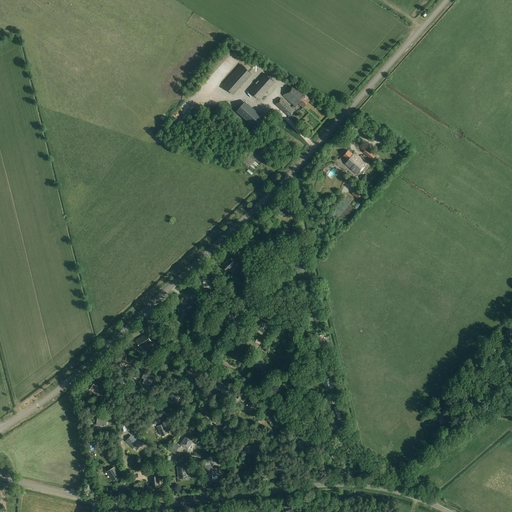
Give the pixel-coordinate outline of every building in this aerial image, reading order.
[(233,94),(252,74),(241,64),(223,85),(233,94)] [(260,99),(274,82),(264,73),(249,90),(260,99)] [(304,107),(311,99),(294,83),(283,95),(295,106),(299,103),(304,107)] [(290,116),(295,110),(281,97),(276,103),(290,116)] [(233,111),(252,128),(260,119),(242,101),(233,111)] [(178,106),(173,119),(182,122),(188,107),(185,105),(183,109),(178,106)] [(363,152),(370,158),(372,160),(376,155),(374,154),(367,148),(363,152)] [(355,157),(348,150),(343,156),(348,161),(345,164),(358,175),(367,164),(357,155),(355,157)] [(356,189),(352,194),(358,198),(362,194),(356,189)] [(289,207),(279,208),(280,216),(286,215),(286,218),(291,217),(289,207)] [(230,258),(223,266),(227,271),(235,264),(230,258)] [(297,260),(295,267),(305,270),(308,259),(300,258),(300,261),(297,260)] [(208,277),(200,285),(205,293),(214,286),(208,277)] [(234,315),(237,307),(228,304),(225,312),(234,315)] [(178,309),(177,309),(181,317),(195,311),(192,305),(186,307),(185,308),(184,306),(178,309)] [(312,320),(313,318),(318,322),(322,317),(315,311),(311,316),(309,318),(312,320)] [(257,327),(257,328),(255,330),(257,332),(259,329),(263,332),(267,327),(260,322),(257,327)] [(214,340),(218,337),(214,332),(216,330),(214,327),(207,332),(214,340)] [(147,334),(136,340),(141,348),(152,342),(147,334)] [(323,335),(315,337),(316,341),(317,341),(319,347),(321,347),(325,346),(324,340),(329,338),(328,336),(323,338),(323,335)] [(253,341),(250,346),(256,351),(260,346),(253,341)] [(234,353),(239,354),(241,355),(242,352),(243,348),(239,347),(239,348),(236,347),(237,343),(233,342),(232,346),(233,347),(232,352),(235,352),(234,353)] [(165,358),(167,357),(170,360),(176,355),(172,351),(171,352),(169,349),(162,354),(165,358)] [(129,360),(125,354),(117,359),(121,366),(126,363),(128,366),(135,361),(132,357),(129,360)] [(264,368),(267,365),(265,364),(266,362),(265,361),(260,358),(255,365),(257,366),(257,367),(261,370),(263,367),(264,368)] [(196,375),(199,371),(192,365),(189,370),(196,375)] [(150,386),(153,379),(146,375),(142,383),(150,386)] [(286,378),(282,385),(288,389),(294,380),(290,377),(289,380),(286,378)] [(333,386),(330,377),(323,380),(326,389),(333,386)] [(494,389),(496,383),(490,382),(491,380),(486,379),(484,387),(494,389)] [(102,395),(108,387),(104,384),(103,385),(98,382),(96,385),(93,384),(90,389),(92,391),(94,388),(99,392),(98,393),(102,395)] [(217,388),(222,391),(222,392),(226,393),(229,386),(220,382),(217,388)] [(167,394),(166,401),(178,403),(180,396),(167,394)] [(246,406),(252,411),(254,407),(255,408),(259,403),(256,402),(251,399),(246,406)] [(339,406),(333,407),(336,419),(342,417),(339,406)] [(106,426),(107,422),(106,422),(106,415),(102,415),(102,412),(96,411),(96,414),(98,415),(98,419),(97,418),(97,425),(106,426)] [(444,413),(439,414),(439,415),(441,419),(444,424),(449,422),(447,416),(445,417),(444,413)] [(212,421),(216,424),(216,425),(222,429),(229,419),(222,415),(219,420),(214,417),(212,421)] [(272,425),(280,420),(277,415),(268,420),(272,425)] [(155,417),(151,423),(156,425),(159,420),(155,417)] [(162,436),(168,433),(164,423),(158,426),(162,436)] [(127,441),(134,447),(136,445),(138,447),(141,443),(137,438),(136,439),(131,435),(127,441)] [(194,440),(186,435),(180,444),(188,449),(194,440)] [(303,448),(310,443),(305,437),(298,441),(303,448)] [(257,452),(257,440),(253,440),(253,446),(244,446),(244,452),(257,452)] [(173,447),(171,451),(176,454),(178,451),(177,450),(179,447),(180,448),(181,447),(181,446),(176,443),(173,447)] [(330,453),(332,455),(331,456),(334,458),(335,457),(340,462),(344,457),(334,448),(330,453)] [(281,473),(280,464),(272,465),(273,473),(278,472),(278,473),(281,473)] [(186,465),(177,466),(178,477),(188,476),(186,465)] [(206,471),(207,475),(212,474),(212,476),(219,475),(218,468),(214,469),(212,465),(205,466),(206,471)] [(115,466),(106,471),(112,481),(120,476),(117,471),(115,466)] [(152,487),(159,486),(158,476),(151,477),(152,487)]
